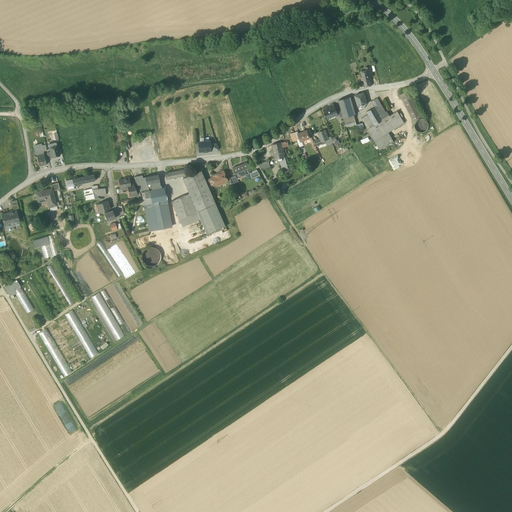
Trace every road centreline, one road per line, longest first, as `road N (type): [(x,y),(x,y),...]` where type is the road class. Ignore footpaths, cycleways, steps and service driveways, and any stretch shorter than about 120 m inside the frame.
road 1 (residential): [(433,71),(321,103),(248,152),(86,165),(32,178)]
road 2 (track): [(248,152),(440,435)]
road 3 (track): [(0,286),(137,511)]
road 4 (unclassified): [(325,511),(440,435),(511,347)]
road 5 (tertiary): [(511,199),(433,71)]
